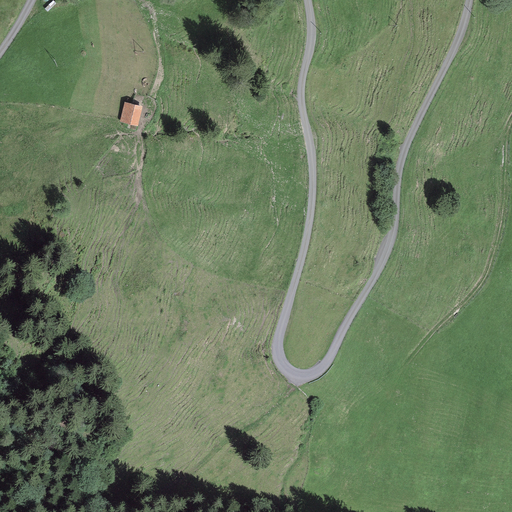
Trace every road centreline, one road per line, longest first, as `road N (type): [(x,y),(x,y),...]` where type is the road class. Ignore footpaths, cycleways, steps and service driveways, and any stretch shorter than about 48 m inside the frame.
road 1 (track): [(308,0),(311,43),(300,92),(311,208),(277,352),(291,374),(303,375),(326,362),(382,262),(404,151),(470,0)]
road 2 (track): [(406,360),(490,266),(511,120)]
